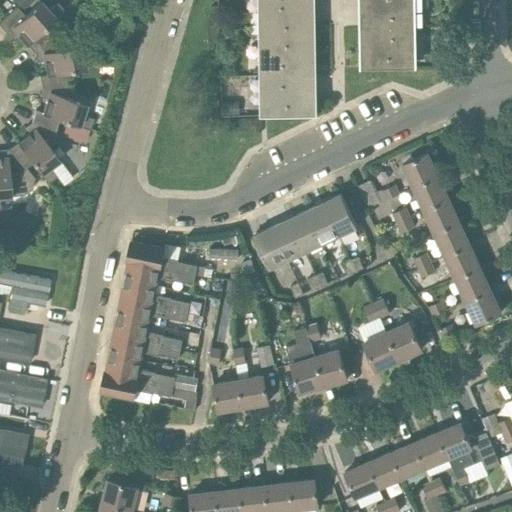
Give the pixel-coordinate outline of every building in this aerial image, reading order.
[(12,0),(23,11),(34,0),(12,0)] [(263,0),(264,36),(311,35),(310,0),(263,0)] [(410,0),(364,0),(365,68),(412,67),(410,0)] [(45,28),(46,28),(65,11),(57,3),(49,10),(41,1),(25,16),(16,7),(0,21),(0,26),(11,39),(17,33),(27,45),(45,28)] [(451,27),(439,28),(440,39),(452,39),(451,27)] [(44,61),(46,75),(64,72),(65,72),(97,66),(94,55),(83,57),(81,45),(60,50),(59,43),(46,28),(45,28),(27,45),(35,54),(37,62),(44,61)] [(311,35),(264,36),(266,115),(312,115),(311,35)] [(59,119),(90,129),(94,119),(83,115),(87,104),(66,97),(68,90),(65,72),(64,72),(46,75),(39,76),(42,89),(40,97),(46,99),(42,112),(42,113),(59,119)] [(240,102),(224,102),(224,115),(240,115),(240,102)] [(18,143),(33,163),(48,183),(57,176),(50,167),(60,160),(46,143),(53,138),(59,119),(42,113),(42,112),(35,110),(31,123),(25,128),(30,134),(18,143)] [(74,139),(78,127),(67,123),(63,135),(74,139)] [(0,157),(0,208),(0,207),(0,197),(11,196),(11,195),(23,194),(32,189),(33,178),(26,168),(33,163),(18,143),(9,149),(0,150),(0,157),(0,158),(0,157)] [(52,151),(59,159),(65,154),(59,146),(52,151)] [(414,188),(439,176),(428,153),(403,164),(414,188)] [(424,210),(449,199),(439,176),(414,188),(424,210)] [(375,194),(369,181),(358,186),(368,209),(400,194),(395,185),(375,194)] [(342,193),(324,202),(340,235),(358,227),(342,193)] [(435,233),(460,221),(449,199),(424,210),(435,233)] [(340,235),(324,202),(306,210),(322,243),(340,235)] [(392,213),(396,223),(410,217),(406,207),(392,213)] [(322,243),(306,210),(289,218),(305,252),(322,243)] [(410,217),(396,223),(401,232),(415,226),(410,217)] [(305,252),(289,218),(272,226),(288,260),(305,252)] [(445,256),(470,244),(460,221),(435,233),(445,256)] [(288,260),(272,226),(254,235),(270,268),(288,260)] [(127,262),(129,262),(195,275),(203,276),(205,267),(191,264),(179,261),(179,260),(163,257),(165,248),(132,241),(127,262)] [(456,278),(480,267),(470,244),(445,256),(456,278)] [(237,259),(238,249),(210,248),(209,258),(237,259)] [(414,259),(418,268),(430,263),(426,254),(414,259)] [(351,260),(356,272),(364,268),(359,256),(351,260)] [(255,272),(250,258),(239,262),(244,276),(255,272)] [(356,272),(351,260),(343,263),(348,275),(356,272)] [(195,275),(129,262),(126,280),(157,286),(159,277),(175,280),(175,279),(194,283),(195,275)] [(430,263),(418,268),(422,278),(435,272),(430,263)] [(466,301),(491,289),(480,267),(456,278),(466,301)] [(42,313),(48,280),(0,270),(0,289),(11,292),(9,307),(42,313)] [(315,275),(320,287),(328,284),(323,272),(315,275)] [(320,287),(315,275),(307,279),(312,290),(320,287)] [(262,289),(257,276),(249,279),(253,292),(262,289)] [(234,307),(238,282),(224,279),(219,304),(234,307)] [(157,286),(126,280),(122,298),(188,312),(190,302),(171,298),(171,296),(156,293),(157,286)] [(296,297),(304,294),(299,282),(291,286),(296,297)] [(502,313),(491,289),(466,301),(477,324),(502,313)] [(188,312),(122,298),(118,317),(150,323),(152,315),(167,318),(167,317),(186,321),(188,312)] [(374,303),(380,316),(389,312),(384,299),(374,303)] [(433,315),(446,309),(442,300),(429,306),(433,315)] [(369,321),(380,316),(374,303),(363,308),(369,321)] [(299,304),(291,307),(293,314),(301,311),(299,304)] [(389,335),(380,316),(369,321),(377,341),(366,346),(377,370),(400,360),(389,335)] [(150,323),(118,317),(114,335),(180,349),(182,339),(163,336),(164,334),(148,331),(150,323)] [(317,324),(307,327),(312,341),(322,338),(317,324)] [(444,339),(457,334),(453,324),(440,330),(444,339)] [(389,335),(400,360),(423,350),(411,325),(389,335)] [(297,330),(298,332),(297,333),(301,346),(287,350),(300,394),(324,387),(316,360),(311,341),(312,341),(307,327),(297,330)] [(0,364),(30,370),(36,337),(0,331),(0,364)] [(180,349),(114,335),(111,354),(142,360),(144,352),(159,355),(160,354),(179,358),(180,349)] [(218,411),(244,407),(239,380),(232,344),(221,345),(228,382),(214,385),(218,411)] [(261,367),(275,364),(270,344),(256,348),(261,367)] [(236,364),(246,362),(243,347),(234,349),(236,364)] [(219,364),(221,350),(211,349),(209,363),(219,364)] [(316,360),(324,387),(349,379),(341,353),(316,360)] [(142,360),(111,354),(107,372),(195,392),(198,378),(176,373),(175,377),(156,373),(156,371),(141,368),(142,360)] [(165,394),(186,399),(196,402),(198,393),(195,392),(107,372),(106,371),(101,392),(135,399),(136,390),(152,393),(152,392),(165,394)] [(0,401),(42,410),(48,382),(0,372),(0,401)] [(239,380),(244,407),(269,402),(264,375),(239,380)] [(196,402),(186,399),(184,409),(194,410),(196,402)] [(501,433),(511,428),(511,416),(498,422),(495,413),(482,418),(487,432),(490,438),(501,433)] [(461,423),(437,433),(447,458),(448,457),(460,486),(470,482),(464,467),(474,463),(468,449),(471,448),(461,423)] [(511,440),(511,428),(501,433),(506,443),(511,440)] [(30,438),(0,431),(0,460),(23,466),(30,438)] [(490,438),(487,432),(473,438),(486,469),(500,464),(489,438),(490,438)] [(447,458),(437,433),(414,442),(425,467),(447,458)] [(425,467),(414,442),(391,452),(402,477),(425,467)] [(402,477),(391,452),(369,461),(380,486),(388,482),(402,477)] [(511,480),(511,479),(511,457),(503,462),(511,480)] [(380,486),(369,461),(345,472),(355,496),(369,490),(380,486)] [(175,469),(157,469),(157,479),(175,479),(175,469)] [(182,479),(193,490),(194,491),(194,490),(204,481),(192,469),(182,479)] [(440,477),(431,481),(436,492),(446,488),(440,477)] [(108,479),(102,503),(132,511),(138,486),(108,479)] [(315,479),(289,482),(292,509),(318,506),(315,479)] [(427,497),(436,492),(431,481),(422,485),(427,497)] [(292,509),(289,482),(265,485),(268,511),(292,509)] [(243,511),(266,511),(268,511),(265,485),(240,487),(243,511)] [(243,511),(240,487),(216,490),(218,511),(243,511)] [(218,511),(216,490),(190,493),(192,511),(218,511)] [(177,508),(180,496),(165,492),(162,504),(177,508)] [(430,511),(444,511),(437,494),(425,499),(430,511)] [(390,511),(395,511),(401,510),(396,498),(387,502),(390,511)] [(380,511),(390,511),(387,502),(378,506),(380,511)] [(131,511),(132,511),(102,503),(100,511),(131,511)]
